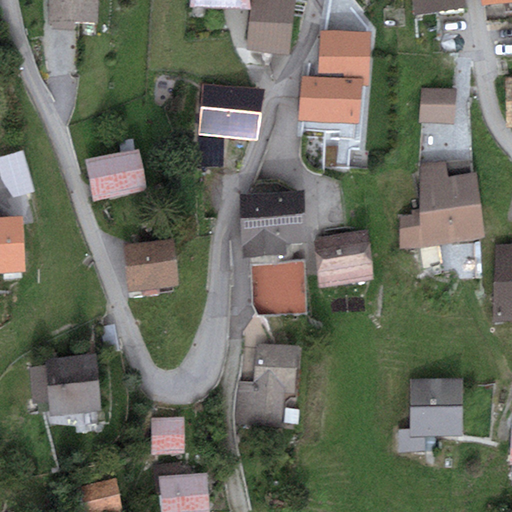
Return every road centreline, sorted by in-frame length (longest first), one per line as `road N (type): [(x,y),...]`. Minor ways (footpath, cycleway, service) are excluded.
road 1 (residential): [(316,0),(222,232),(210,355),(183,387),(163,390),(147,382),(135,360),(74,162),(29,78),(6,0)]
road 2 (residential): [(511,144),(498,127),(471,0)]
road 3 (track): [(246,511),(196,376)]
